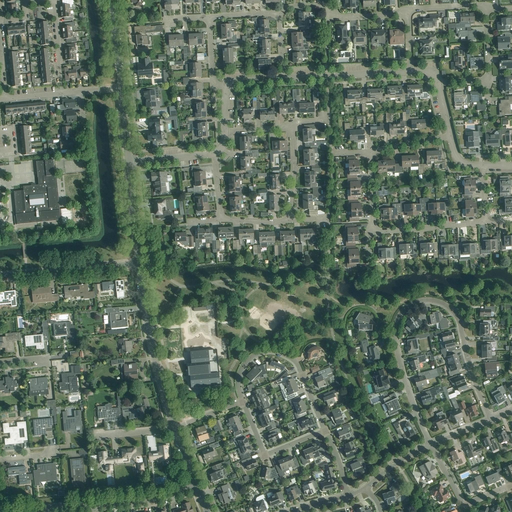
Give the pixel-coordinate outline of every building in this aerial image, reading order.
[(61,12),(70,11),(70,8),(72,7),(71,5),(73,5),(72,0),(68,0),(62,1),(63,4),(64,4),(64,5),(60,6),(61,12)] [(172,9),(171,0),(164,0),(165,2),(165,8),(165,10),(172,9)] [(174,0),(171,0),(172,9),(179,9),(179,7),(179,1),(175,1),(174,0)] [(344,0),(345,8),(355,7),(355,1),(359,1),(359,0),(344,0)] [(8,2),(8,6),(9,6),(9,9),(7,9),(8,14),(16,13),(15,8),(17,8),(16,4),(16,2),(16,1),(15,1),(15,2),(8,2)] [(299,21),(308,20),(308,16),(310,16),(310,13),(313,13),(313,10),(305,10),(306,13),(299,14),(299,21)] [(71,14),(70,11),(61,12),(62,18),(69,17),(69,21),(73,20),(72,14),(71,14)] [(459,25),(456,25),(456,29),(465,28),(471,28),(471,24),(474,23),(474,21),(474,13),(469,14),(467,14),(461,14),(461,19),(461,22),(459,22),(459,25)] [(418,27),(419,27),(419,29),(433,28),(433,21),(437,21),(437,15),(430,16),(430,20),(423,20),(419,20),(419,24),(418,24),(418,27)] [(501,22),(497,23),(498,31),(503,31),(505,31),(505,34),(510,33),(511,33),(511,30),(511,20),(511,19),(511,16),(507,17),(507,19),(501,19),(501,21),(501,22)] [(308,20),(299,21),(300,27),(306,27),(306,30),(310,30),(314,30),(314,27),(311,27),(310,24),(309,24),(308,20)] [(222,32),(231,32),(231,28),(236,28),(236,21),(228,22),(228,25),(221,26),(222,32)] [(63,33),(72,32),(72,29),(74,29),(73,26),(75,26),(75,22),(70,23),(70,26),(62,27),(63,33)] [(132,36),(136,36),(137,47),(138,47),(137,45),(142,44),(142,45),(149,45),(148,36),(146,36),(146,31),(157,30),(157,26),(151,27),(151,26),(132,27),(132,28),(134,27),(135,36),(132,36)] [(351,42),(350,38),(347,38),(346,27),(336,27),(337,44),(337,42),(347,42),(347,43),(347,44),(351,44),(351,42)] [(256,32),(256,35),(252,35),(253,38),(260,38),(259,34),(260,34),(260,35),(269,34),(269,28),(260,28),(260,31),(256,32)] [(465,28),(456,29),(456,34),(458,34),(458,37),(467,37),(468,41),(470,41),(475,41),(475,30),(471,31),(467,31),(465,31),(465,28)] [(310,30),(306,30),(300,30),(300,33),(292,34),(292,41),(302,40),(302,37),(308,36),(308,33),(310,33),(310,30)] [(372,43),(384,43),(384,36),(384,31),(380,31),(380,32),(377,32),(377,31),(372,32),(372,37),(372,43)] [(72,32),(63,33),(64,39),(71,39),(72,42),(77,42),(77,38),(75,38),(74,35),(73,36),(72,32)] [(231,32),(222,32),(222,39),(229,39),(229,43),(237,42),(236,36),(231,36),(231,32)] [(354,38),(350,38),(351,42),(351,44),(351,49),(354,48),(354,44),(366,44),(366,38),(366,33),(359,34),(359,32),(353,33),(354,38)] [(390,32),(390,37),(390,45),(404,44),(403,32),(390,32)] [(498,39),(497,39),(498,42),(498,48),(501,48),(501,49),(506,49),(510,48),(509,39),(511,38),(511,33),(510,33),(505,34),(505,38),(503,38),(498,38),(498,39)] [(183,36),(176,36),(177,46),(180,46),(181,49),(184,49),(184,57),(187,56),(187,54),(187,48),(184,48),(183,36)] [(421,55),(430,54),(433,54),(432,40),(436,40),(436,36),(429,36),(429,40),(429,41),(425,41),(420,41),(420,50),(421,50),(421,55)] [(260,41),(260,38),(253,38),(253,41),(258,41),(259,44),(261,44),(261,48),(270,47),(270,44),(269,40),(260,41)] [(292,41),(293,48),(299,47),(300,51),(306,50),(309,50),(308,44),(305,44),(305,40),(302,40),(292,41)] [(65,55),(75,54),(74,50),(76,50),(75,44),(72,44),(72,48),(65,49),(65,55)] [(270,47),(261,48),(262,52),(259,52),(259,55),(256,55),(256,58),(258,58),(263,58),(263,55),(270,54),(270,47)] [(223,57),(233,57),(233,48),(223,49),(223,57)] [(306,50),(300,51),(296,51),(297,54),(293,54),(294,63),(302,62),(301,58),(307,57),(306,50)] [(454,57),(454,65),(455,70),(459,70),(459,71),(460,71),(460,70),(462,70),(462,57),(465,57),(465,51),(458,51),(458,57),(454,57)] [(75,54),(65,55),(66,61),(73,60),(74,64),(77,63),(76,57),(75,57),(75,54)] [(470,62),(470,65),(470,69),(477,69),(477,68),(479,68),(479,69),(483,69),(483,58),(471,58),(471,54),(467,55),(467,62),(470,62)] [(500,69),(505,69),(511,68),(511,54),(508,55),(508,59),(500,59),(500,65),(499,65),(500,69)] [(233,57),(223,57),(224,66),(234,65),(233,60),(233,57)] [(263,58),(258,58),(258,60),(259,70),(271,69),(270,60),(268,61),(268,58),(263,58)] [(149,59),(146,59),(141,60),(142,67),(138,67),(139,76),(153,74),(152,66),(149,66),(149,59)] [(77,78),(77,79),(81,79),(81,77),(89,76),(88,65),(85,66),(85,69),(80,70),(80,66),(76,67),(77,78)] [(77,78),(76,67),(73,67),(73,70),(68,71),(68,67),(64,68),(65,81),(69,81),(69,78),(71,78),(77,78)] [(508,80),(500,80),(500,85),(501,85),(501,86),(500,86),(501,92),(509,92),(509,94),(511,93),(511,89),(510,89),(510,82),(510,80),(508,80)] [(415,97),(414,86),(407,86),(408,93),(405,93),(405,100),(410,100),(410,97),(415,97)] [(422,86),(414,86),(415,97),(420,97),(420,99),(425,99),(430,99),(429,92),(422,93),(422,86)] [(395,98),(395,87),(387,87),(388,94),(385,95),(385,97),(385,101),(390,101),(390,98),(395,98)] [(405,100),(405,93),(402,94),(402,87),(395,87),(395,98),(400,98),(400,100),(400,101),(401,103),(405,102),(405,100)] [(156,107),(155,99),(159,99),(158,90),(149,90),(149,92),(144,92),(144,97),(146,97),(147,99),(146,99),(147,108),(156,107)] [(375,101),(375,90),(367,90),(368,97),(365,97),(365,104),(371,104),(370,101),(375,101)] [(385,97),(382,97),(382,90),(375,90),(375,101),(380,101),(380,103),(385,103),(385,101),(385,97)] [(355,102),(355,91),(347,92),(348,98),(345,99),(345,105),(351,105),(351,102),(355,102)] [(365,104),(365,97),(362,98),(362,91),(355,91),(355,102),(356,106),(362,106),(362,110),(366,110),(365,104)] [(470,95),(467,95),(468,104),(471,104),(471,101),(477,101),(477,111),(482,111),(485,111),(485,110),(485,105),(482,105),(481,100),(481,98),(481,92),(470,92),(470,95)] [(468,104),(467,95),(463,95),(463,93),(459,93),(459,94),(457,94),(457,93),(454,93),(455,106),(464,106),(464,105),(468,104)] [(501,115),(506,115),(511,115),(511,110),(510,110),(510,104),(511,104),(511,96),(506,97),(506,100),(500,100),(501,111),(500,112),(501,113),(501,115)] [(63,105),(61,105),(61,110),(66,110),(66,109),(70,108),(75,108),(75,100),(68,101),(68,99),(62,100),(63,105)] [(248,121),(247,110),(243,110),(243,108),(241,108),(241,101),(237,102),(237,110),(240,110),(240,116),(242,115),(242,119),(244,119),(244,121),(248,121)] [(74,110),(69,111),(64,111),(65,118),(67,118),(67,122),(72,122),(77,121),(76,115),(74,116),(74,110)] [(400,124),(397,125),(397,135),(404,134),(403,126),(406,126),(406,121),(406,114),(406,112),(402,112),(403,115),(403,122),(400,122),(400,124)] [(390,115),(389,113),(386,113),(386,122),(386,124),(387,129),(390,129),(390,135),(397,135),(397,125),(393,125),(393,123),(390,123),(390,115)] [(409,114),(406,114),(406,121),(411,121),(412,129),(419,129),(418,120),(414,121),(414,117),(410,117),(409,114)] [(418,120),(419,129),(425,128),(425,125),(429,125),(428,117),(422,117),(422,120),(418,120)] [(157,141),(158,142),(162,142),(164,139),(164,133),(162,132),(160,132),(160,131),(159,126),(160,126),(159,119),(149,120),(150,127),(151,126),(152,132),(148,133),(149,141),(157,141)] [(194,121),(188,121),(189,124),(194,124),(194,131),(197,131),(207,130),(207,123),(197,124),(195,124),(194,121)] [(357,142),(357,131),(354,131),(353,128),(350,128),(350,123),(344,123),(345,133),(350,133),(350,141),(354,141),(354,142),(357,142)] [(64,136),(67,136),(72,135),(71,127),(69,127),(69,124),(64,125),(60,125),(61,132),(63,132),(64,136)] [(360,131),(357,131),(357,142),(360,142),(360,140),(364,140),(364,134),(367,134),(367,125),(367,124),(363,124),(363,127),(360,128),(360,131)] [(380,127),(377,128),(377,136),(384,135),(384,133),(387,133),(387,129),(386,124),(380,125),(380,127)] [(303,136),(312,136),(312,130),(316,129),(315,125),(309,125),(310,129),(303,130),(303,136)] [(373,125),(367,125),(367,134),(370,133),(370,136),(377,136),(377,128),(374,128),(373,125)] [(478,132),(471,133),(466,133),(466,138),(468,138),(468,148),(478,147),(478,137),(482,137),(481,126),(477,126),(478,132)] [(502,130),(502,135),(505,135),(505,139),(505,146),(509,146),(510,146),(510,144),(511,144),(511,145),(511,131),(506,131),(506,127),(502,128),(502,130)] [(486,136),(486,140),(486,145),(494,145),(494,146),(499,146),(499,140),(502,140),(502,135),(502,130),(498,130),(498,132),(496,132),(494,134),(494,136),(486,136)] [(240,145),(249,144),(249,138),(252,137),(252,134),(240,135),(240,145)] [(315,136),(312,136),(303,136),(304,143),(310,142),(311,147),(318,147),(318,146),(327,146),(327,141),(315,142),(315,136)] [(56,139),(52,139),(53,144),(57,144),(61,144),(61,149),(68,149),(69,150),(74,150),(73,141),(66,141),(65,138),(56,139)] [(280,142),(280,151),(287,151),(287,160),(291,160),(290,146),(287,147),(286,140),(283,140),(284,142),(280,142)] [(318,147),(311,147),(311,151),(304,151),(304,158),(314,158),(314,154),(318,154),(318,147)] [(441,152),(434,152),(434,161),(434,165),(442,164),(442,169),(445,169),(445,160),(441,160),(441,152)] [(423,173),(422,164),(418,165),(418,159),(415,159),(415,156),(410,157),(410,167),(418,166),(418,174),(423,174),(423,173)] [(349,168),(359,168),(359,160),(356,160),(356,157),(346,157),(346,161),(349,161),(349,168)] [(410,167),(410,157),(405,157),(405,160),(402,160),(402,164),(398,164),(399,173),(403,173),(403,167),(410,167)] [(314,162),(314,158),(304,158),(305,166),(311,166),(312,169),(319,169),(319,161),(314,162)] [(45,161),(36,162),(38,177),(39,185),(35,185),(35,184),(34,184),(32,185),(32,184),(31,184),(32,186),(23,187),(24,191),(14,192),(15,192),(15,198),(15,199),(16,205),(15,205),(16,205),(17,212),(16,212),(17,225),(17,224),(24,223),(24,224),(24,223),(30,223),(31,223),(37,222),(37,223),(41,222),(48,221),(48,222),(48,221),(54,220),(54,221),(54,220),(61,220),(61,221),(60,207),(59,207),(58,201),(59,201),(58,201),(58,195),(58,194),(57,188),(58,188),(57,188),(57,182),(56,176),(57,176),(57,175),(55,175),(54,160),(45,161)] [(399,173),(398,164),(392,165),(392,161),(386,162),(387,172),(394,171),(394,173),(399,173)] [(387,172),(386,162),(381,162),(381,165),(378,165),(379,176),(382,176),(382,172),(387,172)] [(195,180),(205,179),(205,172),(199,172),(199,170),(200,170),(200,167),(192,167),(193,177),(195,176),(195,180)] [(359,168),(349,168),(349,175),(347,175),(347,179),(355,179),(355,175),(360,175),(359,168)] [(320,169),(319,169),(312,169),(312,173),(305,173),(306,180),(315,180),(314,176),(317,176),(317,173),(320,173),(320,169)] [(152,174),(153,181),(155,180),(156,193),(161,193),(166,192),(165,181),(167,181),(170,181),(172,180),(172,178),(172,176),(171,175),(170,175),(167,175),(166,173),(152,174)] [(464,187),(475,186),(474,181),(471,181),(471,176),(456,176),(457,180),(459,180),(463,182),(463,185),(464,187)] [(502,187),(510,186),(511,186),(511,179),(510,180),(509,176),(501,177),(501,179),(493,180),(493,184),(502,184),(502,187)] [(205,179),(195,180),(195,183),(193,183),(194,192),(201,192),(200,186),(206,186),(205,179)] [(355,179),(347,179),(347,183),(350,183),(350,190),(361,189),(360,182),(355,182),(355,179)] [(315,180),(306,180),(306,188),(313,187),(313,191),(321,190),(321,186),(317,187),(317,184),(315,184),(315,180)] [(240,188),(240,185),(229,185),(230,192),(236,192),(236,195),(242,195),(242,188),(240,188)] [(475,186),(464,187),(465,187),(465,195),(462,195),(462,198),(472,198),(472,192),(475,192),(475,186)] [(510,186),(502,187),(502,191),(499,191),(500,197),(502,197),(510,196),(510,186)] [(361,189),(350,190),(347,190),(348,201),(348,200),(356,200),(358,200),(358,196),(361,196),(361,189)] [(321,190),(313,191),(313,195),(303,195),(304,202),(312,202),(312,198),(317,198),(317,195),(321,195),(321,190)] [(201,192),(194,192),(195,205),(198,205),(208,204),(207,197),(201,197),(201,192)] [(242,195),(236,195),(236,198),(230,198),(230,205),(241,205),(240,201),(243,201),(242,195)] [(511,196),(510,196),(502,197),(503,203),(505,203),(505,206),(511,206),(511,196)] [(425,212),(431,211),(432,214),(437,214),(436,204),(429,204),(429,202),(428,198),(424,198),(424,199),(424,203),(425,212)] [(472,198),(462,198),(462,202),(465,201),(466,209),(476,209),(475,203),(472,203),(472,198)] [(420,205),(412,205),(413,215),(418,215),(418,212),(425,212),(424,203),(424,199),(421,199),(420,201),(420,205)] [(356,200),(348,200),(349,204),(351,204),(351,211),(362,211),(361,203),(356,204),(356,200)] [(164,201),(160,201),(155,202),(156,209),(155,209),(156,215),(158,214),(158,219),(162,218),(162,219),(166,219),(166,221),(172,220),(172,215),(166,211),(165,211),(164,201)] [(413,215),(412,205),(408,205),(408,202),(406,201),(400,201),(400,204),(401,213),(407,212),(408,216),(413,215)] [(444,204),(436,204),(437,214),(442,214),(442,211),(449,210),(448,201),(444,201),(444,204)] [(312,206),(312,202),(304,202),(304,209),(309,209),(309,215),(318,215),(317,210),(317,206),(312,206)] [(208,204),(198,205),(198,208),(196,208),(196,215),(204,214),(203,214),(203,211),(208,211),(208,204)] [(393,209),(389,209),(389,220),(395,219),(394,216),(397,216),(397,213),(401,213),(400,204),(393,204),(393,209)] [(389,220),(389,209),(388,205),(383,205),(383,206),(379,206),(380,210),(381,210),(381,217),(384,217),(384,220),(389,220)] [(511,206),(505,206),(506,210),(499,210),(499,215),(509,214),(509,213),(511,212),(511,206)] [(476,209),(466,209),(466,214),(462,214),(462,217),(473,217),(473,214),(476,214),(476,209)] [(362,211),(351,211),(351,218),(349,218),(350,222),(360,221),(360,218),(362,218),(362,211)] [(348,236),(358,235),(358,228),(353,228),(352,224),(345,225),(345,229),(347,229),(348,236)] [(205,239),(205,229),(198,230),(198,237),(195,237),(196,248),(199,248),(199,243),(202,243),(202,239),(205,239)] [(212,229),(205,229),(205,239),(209,239),(209,243),(212,243),(212,250),(217,250),(217,249),(220,249),(219,240),(213,241),(212,229)] [(247,239),(246,230),(239,231),(239,236),(240,240),(233,241),(233,249),(240,249),(240,245),(243,245),(243,239),(247,239)] [(253,230),(246,230),(247,239),(250,239),(251,243),(251,245),(253,245),(257,245),(257,244),(254,245),(253,235),(253,230)] [(308,230),(308,239),(312,239),(312,243),(316,242),(317,248),(320,248),(320,237),(315,237),(315,230),(308,230)] [(504,240),(505,242),(501,242),(502,250),(506,250),(506,247),(511,247),(511,238),(507,238),(507,231),(503,231),(503,240),(504,240)] [(175,234),(176,239),(176,242),(186,242),(186,233),(175,234)] [(358,235),(348,236),(348,242),(346,243),(346,246),(354,246),(353,242),(358,242),(358,235)] [(484,244),(484,246),(480,246),(480,254),(491,254),(491,250),(490,243),(487,243),(486,235),(482,235),(482,244),(484,244)] [(427,254),(427,246),(424,246),(423,238),(419,238),(419,248),(421,248),(421,254),(427,254)] [(461,239),(462,248),(462,250),(460,250),(460,255),(470,254),(469,246),(466,247),(466,238),(461,239)] [(407,255),(406,247),(403,247),(402,239),(398,239),(399,249),(400,249),(400,255),(407,255)] [(490,243),(491,250),(500,250),(500,239),(494,240),(494,242),(490,243)] [(449,255),(448,248),(445,248),(445,240),(440,240),(441,250),(438,250),(439,256),(449,255)] [(427,246),(427,254),(437,253),(437,242),(431,243),(431,246),(427,246)] [(386,259),(385,251),(382,251),(382,243),(377,243),(378,253),(379,253),(379,255),(375,255),(375,261),(380,261),(380,259),(386,259)] [(480,257),(480,254),(479,243),(473,243),(473,246),(469,246),(470,254),(475,254),(476,255),(477,257),(480,257)] [(406,247),(407,255),(412,254),(413,257),(414,258),(416,258),(416,244),(410,244),(410,247),(406,247)] [(452,247),(448,248),(449,255),(453,255),(453,257),(455,259),(459,259),(458,244),(452,245),(452,247)] [(354,250),(354,246),(346,246),(346,250),(348,250),(349,257),(359,257),(359,249),(354,250)] [(385,251),(386,259),(396,259),(395,248),(389,248),(389,251),(385,251)] [(359,257),(349,257),(349,264),(347,264),(347,268),(355,268),(355,264),(359,264),(359,257)] [(123,281),(102,283),(103,291),(110,291),(110,289),(116,288),(117,298),(125,297),(123,281)] [(95,292),(89,292),(88,284),(83,285),(83,284),(82,284),(82,286),(70,287),(70,286),(64,286),(64,295),(71,295),(71,297),(80,296),(80,293),(83,292),(84,299),(93,299),(95,299),(95,292)] [(32,289),(33,294),(33,303),(58,300),(58,295),(51,295),(51,288),(45,288),(45,290),(42,290),(42,289),(32,289)] [(0,303),(11,302),(12,306),(16,306),(15,291),(11,292),(0,293),(0,303)] [(495,312),(495,307),(487,306),(487,310),(480,310),(480,316),(490,317),(491,312),(495,312)] [(109,309),(106,309),(106,313),(108,313),(108,316),(111,315),(112,323),(112,328),(123,327),(128,327),(126,313),(122,313),(122,312),(119,313),(119,311),(118,311),(118,308),(119,308),(114,308),(109,309)] [(432,314),(429,315),(430,321),(428,321),(429,325),(439,323),(441,330),(449,328),(447,318),(442,319),(440,313),(438,313),(438,312),(432,313),(432,314)] [(359,313),(357,317),(355,320),(358,321),(358,324),(358,326),(359,326),(358,330),(372,331),(372,325),(369,325),(369,324),(369,322),(370,318),(368,317),(365,315),(362,314),(359,314),(360,313),(359,313)] [(409,328),(413,331),(416,328),(416,329),(418,327),(422,323),(422,322),(423,321),(426,320),(424,313),(420,313),(421,316),(419,318),(415,314),(412,317),(410,318),(410,319),(406,323),(410,327),(409,328)] [(479,326),(479,329),(480,329),(480,330),(489,330),(489,328),(493,328),(496,324),(496,321),(493,321),(488,321),(488,324),(480,324),(480,325),(479,326)] [(43,335),(25,336),(26,342),(26,347),(36,346),(37,349),(44,349),(43,341),(49,340),(49,335),(48,326),(48,322),(43,322),(44,327),(45,333),(42,333),(43,335)] [(71,322),(54,324),(54,331),(55,336),(66,335),(66,341),(73,340),(72,334),(75,332),(74,327),(71,326),(71,322)] [(453,340),(453,339),(451,332),(444,333),(443,330),(435,332),(436,337),(439,336),(439,338),(440,338),(442,338),(443,342),(444,342),(453,340)] [(479,332),(479,335),(480,335),(480,337),(487,337),(487,341),(492,341),(496,341),(499,341),(499,337),(496,337),(492,334),(489,334),(489,330),(480,330),(480,331),(479,332)] [(0,337),(0,347),(6,347),(6,352),(14,352),(13,339),(19,339),(19,341),(19,336),(19,333),(5,334),(6,337),(0,337)] [(415,336),(407,337),(407,341),(407,345),(405,345),(406,347),(405,347),(408,354),(416,352),(415,350),(418,349),(416,339),(415,336)] [(122,339),(119,340),(119,344),(121,343),(121,349),(120,349),(119,350),(119,352),(120,353),(121,353),(122,353),(126,353),(128,353),(127,353),(131,353),(130,349),(132,348),(131,348),(131,346),(132,346),(131,341),(127,342),(127,339),(122,339)] [(444,342),(445,346),(444,346),(443,347),(444,349),(440,350),(442,354),(443,354),(450,352),(449,348),(455,347),(454,339),(453,339),(453,340),(444,342)] [(482,352),(491,352),(491,347),(496,347),(496,342),(494,342),(489,342),(489,345),(482,345),(482,352)] [(368,343),(361,345),(362,349),(363,349),(364,353),(368,352),(369,352),(371,361),(375,360),(380,359),(379,352),(376,352),(375,347),(369,348),(368,343)] [(311,349),(310,348),(308,349),(306,351),(306,354),(305,356),(306,356),(308,356),(308,358),(309,360),(309,359),(314,357),(316,357),(317,356),(317,354),(318,354),(319,353),(320,353),(321,351),(320,351),(321,350),(323,352),(324,351),(322,350),(320,348),(318,347),(315,347),(313,348),(311,349)] [(190,364),(186,364),(187,376),(189,376),(190,388),(219,385),(216,356),(213,356),(213,349),(189,352),(190,364)] [(452,351),(450,352),(443,354),(444,358),(445,358),(446,361),(447,361),(449,364),(459,361),(456,354),(453,355),(452,351)] [(491,352),(482,352),(482,358),(489,358),(489,361),(496,361),(496,356),(491,356),(491,352)] [(417,370),(420,369),(419,363),(425,362),(425,355),(416,357),(417,360),(409,362),(410,366),(411,366),(413,371),(417,370)] [(124,359),(119,360),(117,360),(118,364),(121,364),(122,380),(128,379),(129,379),(138,378),(137,373),(136,373),(136,370),(137,370),(136,364),(125,365),(124,359)] [(263,365),(264,369),(266,369),(276,369),(275,369),(276,368),(283,371),(285,368),(288,372),(288,371),(285,368),(285,367),(282,365),(278,361),(278,362),(278,363),(275,362),(274,362),(270,360),(271,361),(271,362),(265,362),(266,363),(266,364),(263,365)] [(459,361),(449,364),(450,368),(448,368),(449,372),(448,372),(450,376),(459,373),(457,369),(461,368),(459,361)] [(499,362),(485,363),(485,367),(486,373),(487,373),(487,378),(492,378),(492,377),(497,376),(496,367),(499,366),(499,362)] [(264,369),(263,365),(259,367),(259,368),(257,366),(255,368),(252,370),(250,372),(248,374),(249,375),(248,378),(251,381),(254,379),(263,375),(264,377),(266,378),(268,377),(266,374),(265,370),(264,369)] [(60,383),(60,388),(60,390),(70,389),(71,392),(78,391),(77,377),(75,377),(75,374),(80,374),(80,366),(72,367),(72,374),(67,375),(67,374),(62,374),(63,383),(60,383)] [(319,376),(315,378),(316,382),(317,382),(318,385),(317,385),(319,388),(323,386),(325,386),(327,386),(326,385),(323,378),(325,377),(324,375),(327,374),(325,369),(322,370),(318,372),(319,376)] [(373,375),(373,376),(374,377),(374,378),(375,379),(376,378),(379,386),(375,387),(376,392),(384,390),(383,386),(387,385),(387,384),(389,384),(388,379),(385,379),(383,371),(378,372),(375,373),(375,374),(374,375),(373,375)] [(426,380),(430,378),(428,371),(421,373),(422,377),(414,379),(417,387),(423,385),(423,386),(427,385),(426,380)] [(283,375),(277,381),(279,380),(286,377),(288,376),(287,372),(283,375)] [(457,386),(465,383),(463,377),(457,379),(455,376),(449,378),(450,382),(451,382),(453,387),(457,386)] [(30,383),(31,396),(49,395),(48,382),(47,377),(38,378),(38,379),(36,379),(29,379),(30,382),(29,382),(29,383),(30,383)] [(285,389),(297,385),(295,381),(294,381),(293,378),(288,381),(286,377),(279,380),(277,381),(276,381),(278,385),(283,383),(285,389)] [(0,388),(0,389),(4,389),(4,393),(15,392),(15,388),(18,387),(18,384),(16,384),(16,381),(14,381),(14,378),(10,378),(10,380),(9,380),(9,383),(6,383),(6,378),(3,378),(3,381),(0,381),(0,388)] [(465,383),(457,386),(458,390),(454,391),(456,396),(460,394),(459,392),(467,388),(465,383)] [(297,385),(285,389),(288,396),(284,397),(286,401),(290,399),(295,397),(293,394),(298,392),(298,389),(299,389),(297,385)] [(428,395),(421,398),(423,405),(428,403),(432,401),(432,403),(434,402),(435,402),(435,401),(435,400),(434,396),(436,395),(438,395),(437,391),(439,390),(440,392),(443,391),(441,385),(434,387),(435,389),(434,390),(433,389),(431,390),(426,392),(428,395)] [(497,393),(498,394),(494,396),(498,405),(505,401),(502,395),(506,392),(502,386),(497,389),(498,392),(497,393)] [(253,402),(263,398),(261,395),(265,393),(262,388),(253,392),(255,395),(251,397),(253,402)] [(324,402),(326,401),(328,405),(329,405),(330,405),(334,404),(334,403),(335,402),(334,398),(335,397),(334,394),(336,393),(335,390),(324,395),(325,398),(323,398),(324,402)] [(385,399),(383,399),(385,404),(384,404),(389,414),(390,416),(398,413),(397,410),(401,409),(396,399),(397,398),(395,394),(394,393),(389,396),(390,396),(385,399)] [(265,402),(263,398),(253,402),(256,408),(259,406),(261,410),(270,406),(268,401),(265,402)] [(296,409),(305,405),(304,401),(302,401),(302,399),(299,400),(298,398),(289,401),(292,407),(295,405),(296,409)] [(133,406),(122,408),(123,417),(124,417),(124,416),(123,417),(123,415),(128,414),(129,420),(134,419),(134,418),(137,418),(137,419),(143,417),(143,418),(147,417),(146,411),(148,410),(148,408),(146,400),(138,402),(140,408),(133,410),(133,406)] [(102,410),(98,410),(98,414),(99,419),(104,419),(104,422),(118,421),(120,420),(119,415),(120,415),(120,410),(120,408),(111,409),(111,405),(110,405),(109,405),(108,405),(107,405),(106,405),(106,406),(102,407),(102,410)] [(305,405),(296,409),(297,412),(294,413),(297,419),(304,416),(303,413),(307,412),(306,409),(307,409),(305,405)] [(465,410),(466,412),(468,417),(471,416),(471,417),(478,414),(475,406),(470,408),(468,409),(465,410)] [(261,422),(270,418),(268,415),(271,414),(270,411),(273,410),(272,407),(260,411),(260,412),(264,410),(266,413),(259,416),(261,422)] [(334,417),(331,418),(331,417),(335,426),(344,422),(339,413),(340,412),(339,409),(332,412),(334,417)] [(463,417),(461,413),(459,409),(453,412),(454,414),(450,416),(449,419),(452,421),(454,424),(461,421),(460,419),(463,417)] [(76,430),(76,426),(82,426),(80,410),(74,411),(75,419),(67,420),(67,412),(62,412),(64,427),(64,432),(70,431),(70,430),(76,430)] [(228,427),(241,422),(240,420),(239,419),(237,416),(234,417),(233,415),(230,416),(231,419),(229,419),(230,423),(227,424),(228,427)] [(443,425),(447,423),(443,415),(438,417),(439,420),(431,424),(433,428),(434,427),(436,431),(443,428),(442,425),(443,425)] [(303,418),(287,424),(289,428),(298,424),(299,427),(298,427),(299,431),(304,430),(303,429),(312,425),(310,419),(304,421),(303,418),(304,418),(304,417),(303,418)] [(34,420),(33,420),(34,434),(35,434),(35,432),(40,432),(40,435),(45,435),(45,434),(47,434),(47,437),(53,436),(52,425),(53,425),(53,426),(52,418),(52,419),(34,420)] [(270,418),(261,422),(264,428),(270,426),(271,429),(268,431),(279,426),(277,422),(275,423),(274,421),(271,422),(270,418)] [(395,423),(393,424),(396,430),(399,429),(402,434),(404,438),(406,437),(410,435),(411,436),(415,434),(412,428),(411,429),(407,422),(406,422),(404,418),(400,420),(395,423)] [(242,425),(241,422),(228,427),(229,430),(233,429),(234,432),(234,434),(235,437),(241,434),(239,430),(243,429),(241,426),(242,425)] [(9,428),(8,424),(3,424),(4,433),(10,432),(11,439),(9,439),(9,438),(8,439),(5,439),(5,444),(23,443),(22,427),(9,428)] [(338,432),(339,437),(340,440),(343,439),(343,440),(351,437),(349,432),(352,431),(349,424),(342,427),(343,430),(338,432)] [(195,429),(197,434),(195,434),(197,441),(199,440),(200,442),(206,440),(207,444),(215,441),(214,437),(211,438),(210,433),(208,434),(205,426),(199,428),(199,427),(198,428),(195,429)] [(271,435),(267,436),(268,438),(267,440),(269,441),(270,443),(279,439),(277,434),(279,433),(280,432),(279,428),(269,432),(270,432),(271,434),(271,435)] [(511,443),(511,433),(506,436),(503,430),(496,434),(498,437),(497,437),(500,443),(510,439),(511,443)] [(241,448),(249,444),(246,437),(243,438),(242,435),(233,439),(235,442),(236,442),(237,445),(239,444),(241,448)] [(489,436),(483,439),(486,448),(490,446),(492,452),(499,449),(496,442),(492,443),(489,436)] [(345,444),(347,450),(344,451),(347,458),(356,455),(353,447),(354,447),(352,441),(345,444)] [(205,459),(209,457),(215,455),(213,449),(214,448),(213,444),(209,445),(210,449),(202,452),(205,459)] [(252,451),(249,444),(241,448),(237,449),(242,460),(250,457),(249,452),(252,451)] [(469,459),(482,453),(481,450),(479,445),(475,447),(473,448),(471,444),(464,447),(469,459)] [(153,453),(148,454),(149,460),(156,459),(155,458),(160,457),(161,461),(166,461),(166,462),(167,461),(169,461),(168,446),(159,446),(160,453),(153,454),(153,453)] [(316,447),(310,449),(313,458),(313,459),(314,459),(316,464),(320,463),(321,458),(325,456),(322,449),(318,451),(316,447)] [(136,461),(137,475),(143,474),(142,469),(142,462),(141,462),(141,456),(136,452),(135,448),(121,450),(122,456),(113,457),(113,464),(123,463),(123,458),(132,458),(133,459),(136,461)] [(310,449),(310,448),(303,451),(305,455),(300,457),(303,465),(311,462),(309,459),(313,458),(310,449)] [(457,460),(458,462),(459,465),(466,462),(467,462),(462,452),(458,453),(456,450),(450,453),(453,462),(457,460)] [(106,452),(99,452),(99,455),(97,456),(98,458),(99,458),(100,464),(104,463),(104,464),(105,464),(106,471),(113,471),(112,464),(113,464),(113,457),(107,458),(106,452)] [(284,459),(288,468),(292,467),(292,469),(294,468),(295,471),(300,469),(296,458),(292,460),(291,456),(284,459)] [(248,470),(253,468),(258,466),(255,459),(249,462),(248,459),(251,458),(251,457),(246,459),(241,461),(243,466),(246,465),(248,470)] [(362,457),(353,461),(354,463),(350,465),(353,472),(355,471),(357,475),(365,472),(362,467),(365,465),(361,467),(359,462),(363,460),(362,457)] [(72,460),(74,484),(74,485),(85,484),(82,459),(72,460)] [(288,468),(284,459),(278,461),(281,468),(277,469),(280,477),(285,475),(284,472),(286,472),(285,470),(288,468)] [(428,480),(431,479),(436,476),(435,475),(437,474),(434,467),(433,467),(431,466),(430,466),(428,462),(419,467),(421,471),(423,470),(428,480)] [(210,474),(213,482),(215,482),(215,483),(219,481),(219,480),(224,478),(223,476),(225,475),(226,474),(226,473),(226,472),(225,469),(223,470),(222,467),(224,466),(223,463),(213,466),(215,471),(214,473),(210,474)] [(38,471),(34,471),(35,478),(38,478),(39,478),(39,482),(57,480),(56,464),(49,465),(49,466),(47,467),(46,464),(38,465),(37,465),(38,471)] [(31,484),(31,480),(33,480),(32,474),(26,474),(26,466),(10,468),(10,469),(8,469),(8,476),(13,475),(13,473),(19,473),(20,485),(25,485),(26,485),(31,484)] [(275,478),(278,476),(277,475),(275,470),(272,471),(270,471),(271,469),(267,468),(264,467),(263,472),(261,477),(269,479),(269,478),(271,479),(275,477),(275,478)] [(332,467),(325,469),(328,481),(325,482),(321,483),(323,492),(329,490),(329,489),(337,487),(332,467)] [(486,477),(487,480),(489,485),(493,483),(493,481),(495,480),(496,482),(500,480),(500,478),(503,477),(501,472),(499,469),(496,470),(497,472),(494,474),(492,474),(491,474),(490,475),(489,476),(486,477)] [(484,484),(482,480),(480,475),(474,478),(475,479),(471,481),(471,482),(466,485),(470,494),(479,490),(478,487),(484,484)] [(305,494),(307,493),(308,495),(316,492),(313,486),(316,484),(315,480),(308,483),(308,485),(305,486),(305,487),(303,488),(305,494)] [(402,488),(400,486),(397,482),(389,489),(390,492),(382,494),(384,500),(386,499),(388,505),(392,504),(392,503),(396,501),(394,497),(395,496),(394,493),(397,491),(398,492),(402,488)] [(221,494),(218,495),(221,501),(223,505),(227,503),(231,501),(230,500),(231,499),(235,498),(232,492),(231,492),(229,488),(228,484),(224,486),(219,487),(221,494)] [(286,490),(290,499),(291,501),(297,498),(296,495),(298,494),(302,493),(300,489),(299,489),(297,485),(286,490)] [(436,487),(433,489),(431,491),(434,496),(436,495),(440,503),(443,501),(447,499),(447,498),(450,497),(446,490),(443,491),(442,489),(443,489),(441,485),(436,487)] [(274,496),(268,498),(271,506),(277,504),(278,505),(283,503),(281,501),(285,499),(281,492),(274,495),(274,496)] [(253,504),(255,509),(256,511),(259,511),(262,511),(263,510),(265,509),(265,510),(266,509),(266,508),(268,507),(269,508),(263,495),(259,496),(256,502),(257,503),(253,504)] [(193,511),(192,508),(191,509),(189,503),(182,505),(183,508),(181,509),(181,508),(173,511),(193,511)]
